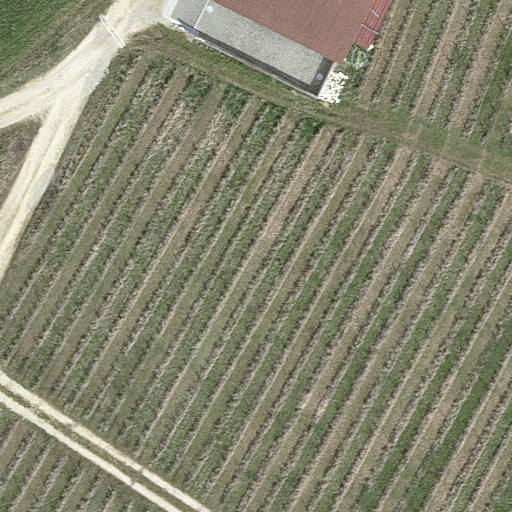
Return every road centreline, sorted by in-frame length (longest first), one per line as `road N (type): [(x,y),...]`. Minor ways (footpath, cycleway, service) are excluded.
road 1 (track): [(0,240),(60,116),(116,28)]
road 2 (track): [(0,383),(192,511)]
road 3 (track): [(0,108),(36,93),(116,28),(134,0)]
